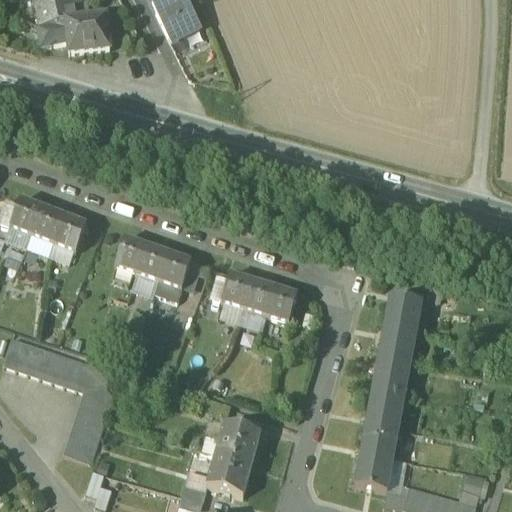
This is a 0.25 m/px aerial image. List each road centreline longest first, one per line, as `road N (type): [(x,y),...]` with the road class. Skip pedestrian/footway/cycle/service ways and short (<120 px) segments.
road 1 (residential): [(293,509),(353,284),(0,160)]
road 2 (secondary): [(511,222),(0,80)]
